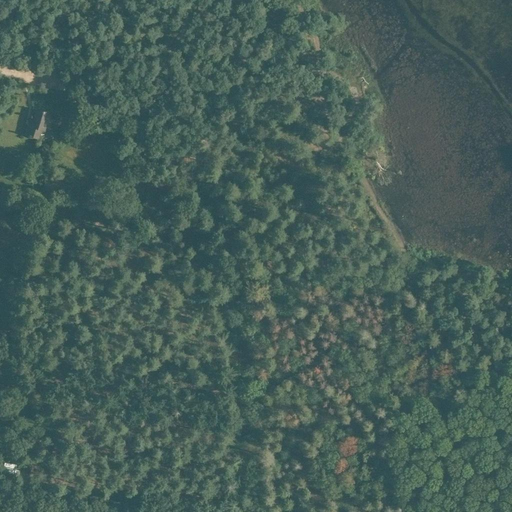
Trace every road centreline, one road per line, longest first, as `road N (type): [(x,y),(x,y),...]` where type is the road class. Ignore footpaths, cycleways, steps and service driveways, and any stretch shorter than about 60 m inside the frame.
road 1 (track): [(239,280),(191,188),(138,117),(0,66)]
road 2 (track): [(244,511),(239,280)]
road 3 (track): [(239,280),(410,274)]
